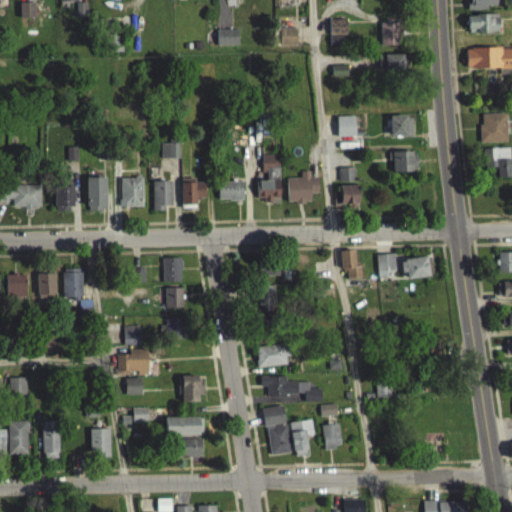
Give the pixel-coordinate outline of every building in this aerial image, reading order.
[(465,0),(465,14),(487,14),(486,10),(495,10),(494,0),(465,0)] [(33,22),(32,7),(18,7),(18,23),(33,22)] [(497,18),(465,19),(466,38),(497,37),(497,18)] [(345,24),(328,23),(327,50),(344,50),(345,24)] [(399,27),(379,27),(379,50),(399,50),(399,27)] [(294,33),(278,33),(278,50),(295,50),(294,33)] [(215,34),(216,50),(237,50),(236,34),(215,34)] [(118,35),(102,36),(102,57),(119,56),(118,35)] [(511,51),(464,53),(464,74),(498,73),(498,79),(511,78),(511,51)] [(402,59),(377,59),(377,75),(402,75),(402,59)] [(330,81),(345,81),(345,70),(329,70),(330,81)] [(505,147),(504,118),(478,119),(479,148),(505,147)] [(334,121),(335,141),(353,141),(352,120),(334,121)] [(387,121),(388,141),(411,141),(410,120),(387,121)] [(178,163),(178,147),(160,148),(160,163),(178,163)] [(66,166),(77,166),(76,151),(65,152),(66,166)] [(496,182),(509,182),(508,152),(482,153),(482,173),(495,172),(496,182)] [(415,176),(415,156),(388,157),(389,177),(415,176)] [(255,185),(255,206),(278,205),(277,159),(262,159),(262,185),(255,185)] [(353,172),(337,172),(337,187),(353,186),(353,172)] [(317,198),(316,182),(308,182),(308,176),(299,176),(299,182),(285,182),(285,207),(309,207),(309,198),(317,198)] [(105,215),(104,182),(85,183),(86,215),(105,215)] [(118,183),(119,212),(141,211),(140,183),(118,183)] [(194,213),(194,203),(203,203),(203,187),(194,187),(194,183),(180,183),(179,213),(194,213)] [(151,186),(151,213),(170,213),(169,186),(151,186)] [(217,205),(241,204),(241,186),(216,186),(217,205)] [(39,189),(0,189),(0,205),(10,206),(10,212),(39,212),(39,189)] [(70,216),(71,191),(52,190),(52,216),(70,216)] [(338,211),(356,211),(356,190),(338,190),(338,211)] [(346,283),(361,282),(360,271),(354,271),(352,254),(338,256),(339,274),(345,274),(346,283)] [(497,277),(511,276),(511,256),(497,257),(497,277)] [(376,283),(394,283),(393,258),(375,259),(376,283)] [(161,287),(180,286),(179,262),(161,263),(161,287)] [(430,262),(399,264),(400,283),(431,281),(430,262)] [(262,280),(277,280),(277,272),(262,272),(262,280)] [(131,273),(132,287),(144,287),(143,273),(131,273)] [(60,302),(80,302),(79,274),(60,275),(60,302)] [(24,303),(24,279),(4,278),(4,303),(24,303)] [(53,299),(52,278),(35,278),(35,299),(53,299)] [(511,286),(496,287),(496,302),(511,301),(511,286)] [(275,291),(255,290),(254,314),(274,315),(275,291)] [(163,293),(163,312),(181,312),(181,293),(163,293)] [(90,305),(79,304),(78,317),(90,318),(90,305)] [(511,331),(511,315),(501,316),(501,331),(511,331)] [(254,332),(266,335),(269,322),(257,320),(254,332)] [(183,343),(183,324),(163,323),(163,343),(183,343)] [(139,330),(122,331),(122,350),(139,350),(139,330)] [(425,359),(438,358),(437,345),(424,346),(425,359)] [(287,370),(287,349),(255,350),(255,371),(287,370)] [(115,359),(115,377),(146,377),(146,354),(127,354),(127,359),(115,359)] [(200,381),(178,381),(178,407),(200,407),(200,381)] [(265,400),(304,400),(304,406),(319,406),(319,393),(306,393),(306,387),(284,387),(284,381),(259,381),(259,391),(265,391),(265,400)] [(7,383),(8,399),(25,399),(25,382),(7,383)] [(139,399),(139,383),(123,383),(124,400),(139,399)] [(374,403),(389,402),(389,389),(374,389),(374,403)] [(335,419),(333,408),(317,410),(319,422),(335,419)] [(259,414),(262,432),(283,428),(281,410),(259,414)] [(146,412),(130,413),(131,421),(121,421),(121,428),(146,427),(146,412)] [(201,421),(163,422),(163,441),(201,440),(201,421)] [(304,440),(311,439),(309,424),(287,427),(292,462),(306,460),(304,440)] [(25,426),(6,427),(6,460),(26,459),(25,426)] [(58,463),(57,426),(40,426),(41,463),(58,463)] [(322,454),(339,452),(337,428),(320,430),(322,454)] [(265,433),(269,460),(289,457),(284,430),(265,433)] [(89,462),(109,462),(108,433),(88,434),(89,462)] [(199,462),(199,443),(179,444),(179,462),(199,462)]
